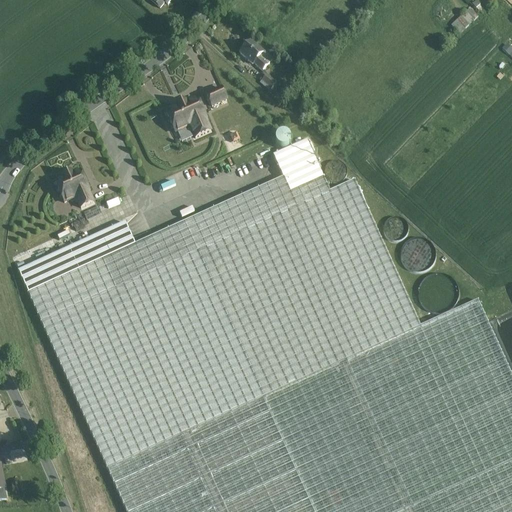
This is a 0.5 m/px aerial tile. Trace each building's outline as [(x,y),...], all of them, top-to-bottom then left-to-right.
[(149,0),(159,9),(165,3),(168,6),(172,0),(149,0)] [(460,35),(477,17),(469,9),(452,27),(460,35)] [(262,54),(250,43),(245,49),(243,48),(238,54),(252,66),(253,66),(261,73),(267,66),(258,59),(262,54)] [(272,60),(263,52),(262,54),(258,59),(267,66),(272,60)] [(276,84),(267,75),(261,81),(271,90),(272,89),(276,84)] [(286,91),(282,88),(277,93),(280,97),(286,91)] [(277,93),(272,89),(271,90),(269,92),(277,100),(280,97),(277,93)] [(221,90),(206,96),(212,109),(226,102),(221,90)] [(206,121),(197,101),(186,105),(185,104),(176,108),(177,110),(166,115),(175,135),(190,128),(195,140),(210,133),(205,121),(206,121)] [(278,142),(279,144),(281,145),(283,146),(286,146),(288,145),(290,143),(291,141),(291,139),(291,137),(290,135),(288,133),(286,132),(284,132),(282,132),(280,133),(278,135),(277,137),(277,139),(278,142)] [(306,142),(273,157),(283,179),(316,164),(306,142)] [(344,180),(346,177),(347,173),(347,169),(345,165),(342,162),(338,161),(334,160),(330,162),(326,164),(324,167),(323,171),(323,175),(324,179),(327,182),(330,184),(334,184),(338,184),(342,183),(344,180)] [(283,179),(184,223),(197,253),(329,193),(316,164),(283,179)] [(80,173),(72,176),(71,174),(62,179),(62,181),(55,184),(64,204),(76,199),(77,203),(90,197),(88,193),(89,193),(80,173)] [(329,193),(197,253),(314,511),(402,511),(511,462),(511,378),(477,302),(420,328),(354,182),(329,193)] [(90,197),(77,203),(80,210),(93,204),(90,197)] [(404,233),(405,230),(405,226),(404,222),(401,219),(398,217),(394,216),(390,217),(386,219),(384,222),(382,225),(382,229),(383,233),(385,236),(388,238),(391,240),(395,240),(399,239),(402,237),(404,233)] [(184,223),(184,224),(110,257),(101,235),(34,265),(44,287),(28,294),(126,511),(314,511),(197,253),(184,223)] [(434,256),(433,250),(430,245),(426,242),(421,240),(416,240),(411,241),(407,243),(404,247),(402,252),(401,257),(403,263),(406,267),(410,270),(415,272),(421,272),(426,270),(430,266),(433,261),(434,256)] [(455,296),(455,289),(452,282),(448,277),(442,273),(436,272),(429,273),(423,275),(418,280),(414,286),(413,293),(414,300),(418,306),(423,311),(429,313),(436,314),(443,312),(449,308),(453,302),(455,296)] [(511,511),(511,462),(402,511),(511,511)]
